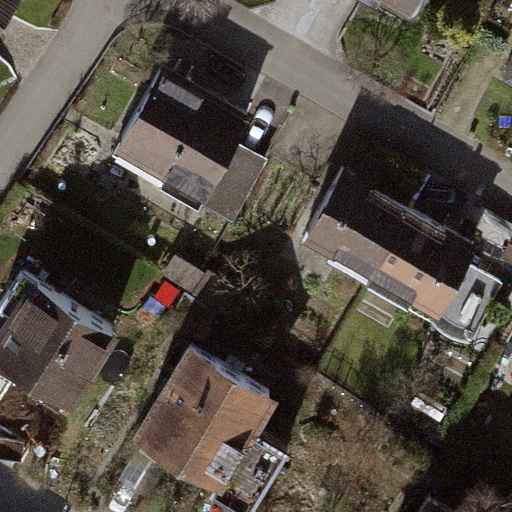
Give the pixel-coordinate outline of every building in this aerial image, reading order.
[(0,0),(0,39),(26,0),(0,0)] [(428,0),(371,0),(414,25),(428,0)] [(271,136),(159,75),(115,155),(227,215),(271,136)] [(303,239),(369,278),(406,215),(340,176),(303,239)] [(480,260),(406,215),(369,278),(443,322),(480,260)] [(0,382),(67,423),(115,343),(32,293),(0,344),(0,382)] [(283,404),(198,353),(144,441),(230,493),(283,404)] [(443,511),(425,501),(418,511),(443,511)]
